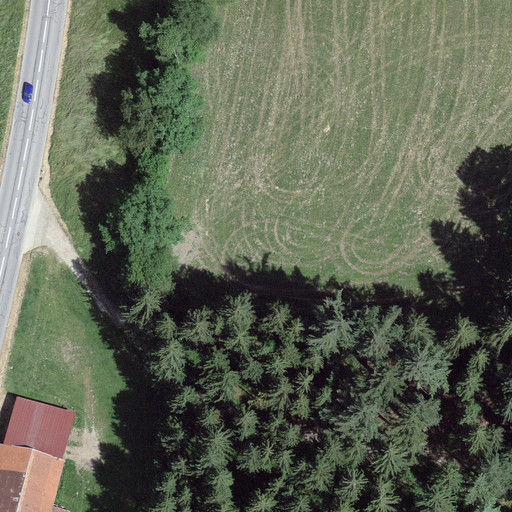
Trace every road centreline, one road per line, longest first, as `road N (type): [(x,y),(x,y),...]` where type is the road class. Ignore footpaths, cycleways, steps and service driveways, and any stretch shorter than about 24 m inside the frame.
road 1 (track): [(13,215),(50,238),(172,394),(511,474)]
road 2 (secondary): [(0,276),(49,0)]
